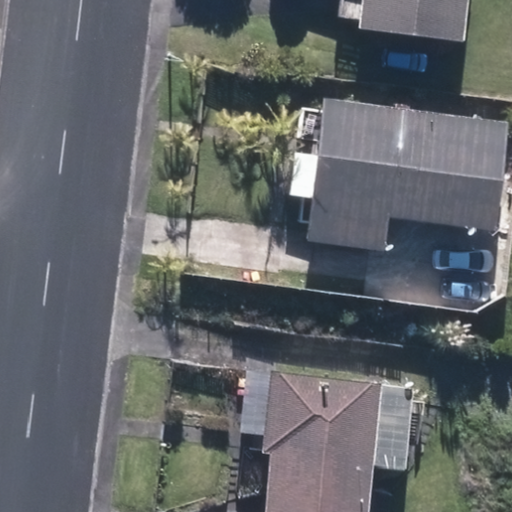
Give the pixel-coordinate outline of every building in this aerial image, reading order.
[(466,0),(359,0),(356,26),(462,39),(466,0)] [(506,121),(324,98),(306,240),(382,249),(386,217),(493,230),(506,121)] [(288,224),(209,213),(202,262),(281,273),(288,224)] [(332,300),(300,312),(332,332),(380,335),(392,326),(393,311),(384,303),(332,300)] [(379,383),(379,379),(271,369),(271,374),(265,433),(263,451),(271,452),(264,511),(366,511),(371,465),(379,383)] [(271,374),(246,371),(240,431),(265,433),(271,374)] [(371,465),(404,468),(412,387),(379,383),(371,465)]
